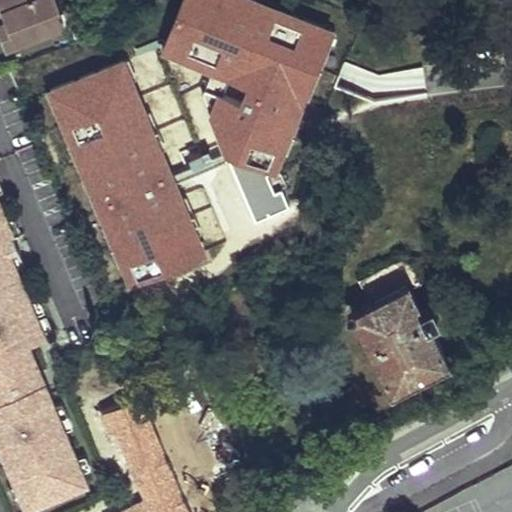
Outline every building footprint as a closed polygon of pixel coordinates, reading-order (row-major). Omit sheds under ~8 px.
[(0,0),(4,8),(0,9),(0,21),(9,45),(65,22),(55,0),(0,0)] [(219,6),(214,20),(239,27),(243,13),(219,6)] [(205,17),(189,70),(223,80),(225,73),(237,77),(277,89),(284,66),(272,63),(279,40),(257,33),(257,36),(238,30),(239,27),(214,20),(205,17)] [(291,44),(279,40),(272,63),(284,66),(291,44)] [(119,57),(79,78),(90,98),(129,77),(119,57)] [(225,73),(223,80),(235,84),(237,77),(225,73)] [(0,438),(29,506),(90,481),(31,341),(48,334),(14,252),(8,239),(16,236),(9,219),(11,218),(0,193),(0,438)] [(16,236),(8,239),(14,252),(22,249),(16,236)] [(410,279),(353,309),(395,391),(453,360),(433,322),(442,318),(435,304),(426,309),(410,279)] [(108,363),(85,372),(102,411),(125,401),(108,363)] [(125,401),(102,411),(109,430),(117,427),(146,499),(119,511),(190,511),(142,394),(125,401)]
